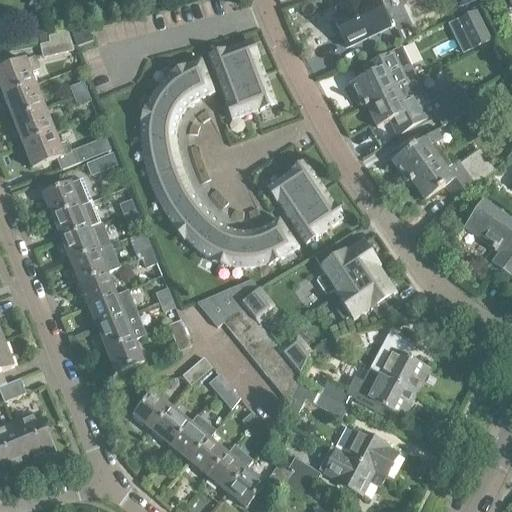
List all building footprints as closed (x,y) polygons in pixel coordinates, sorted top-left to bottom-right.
[(142,0),(146,12),(168,6),(166,0),(142,0)] [(338,15),(331,19),(347,52),(392,30),(391,29),(394,27),(381,0),(371,0),(364,3),(362,0),(361,0),(336,11),(338,15)] [(482,0),(454,0),(459,10),(482,0)] [(476,12),(458,21),(473,51),(491,43),(476,12)] [(450,36),(444,24),(412,39),(417,51),(450,36)] [(93,44),(88,29),(72,35),(77,50),(93,44)] [(40,47),(43,60),(73,53),(69,33),(49,38),(50,45),(40,47)] [(398,35),(402,43),(407,41),(402,33),(398,35)] [(252,44),(210,60),(234,122),(276,106),(252,44)] [(0,73),(0,83),(7,100),(38,88),(32,74),(40,71),(36,59),(0,73)] [(366,107),(404,88),(397,75),(405,71),(399,61),(353,84),(365,107),(366,107)] [(186,70),(178,74),(196,103),(204,100),(210,97),(214,95),(213,91),(212,88),(202,63),(195,65),(186,70)] [(165,84),(159,90),(185,113),(190,108),(196,103),(178,74),(172,78),(165,84)] [(430,105),(437,116),(468,98),(474,94),(467,83),(461,87),(460,86),(430,105)] [(72,90),(76,99),(89,94),(85,85),(72,90)] [(7,100),(16,123),(47,111),(38,88),(7,100)] [(409,100),(404,88),(366,107),(368,109),(370,108),(380,129),(422,109),(416,96),(409,100)] [(155,95),(147,110),(178,126),(181,119),(185,113),(159,90),(155,95)] [(80,109),(92,104),(89,94),(76,99),(80,109)] [(474,109),(468,98),(437,116),(444,128),(474,109)] [(142,134),(142,140),(176,141),(177,134),(178,126),(147,110),(145,117),(143,124),(142,134)] [(47,111),(16,123),(25,146),(56,134),(47,111)] [(206,113),(202,115),(207,122),(210,120),(206,113)] [(202,115),(197,119),(200,121),(203,125),(207,122),(202,115)] [(193,124),(190,130),(198,133),(200,128),(196,126),(193,124)] [(410,184),(412,183),(445,158),(437,147),(444,142),(437,132),(395,163),(410,184)] [(61,146),(56,134),(25,146),(35,170),(60,160),(64,172),(82,164),(112,152),(107,140),(73,154),(69,143),(61,146)] [(176,141),(142,140),(142,148),(145,164),(148,174),(150,181),(182,170),(178,156),(177,147),(176,141)] [(415,183),(429,203),(452,186),(461,199),(496,173),(481,151),(461,166),(460,163),(453,168),(445,158),(412,183),(413,184),(415,183)] [(117,168),(113,156),(88,167),(92,178),(117,168)] [(343,221),(306,165),(269,190),(306,246),(343,221)] [(182,170),(150,181),(157,199),(167,218),(196,199),(195,197),(192,192),(188,184),(182,170)] [(45,197),(54,220),(83,208),(94,204),(85,181),(73,185),(45,197)] [(211,196),(214,200),(220,195),(217,191),(213,194),(211,196)] [(214,200),(216,204),(223,198),(220,195),(214,200)] [(216,204),(220,207),(226,202),(223,198),(216,204)] [(196,199),(167,218),(180,236),(207,213),(201,206),(197,200),(196,199)] [(120,207),(124,217),(136,212),(132,202),(120,207)] [(220,207),(223,211),(226,208),(229,205),(226,202),(220,207)] [(511,222),(484,203),(464,231),(498,255),(491,265),(511,279),(511,222)] [(83,208),(54,220),(64,243),(92,231),(103,226),(94,204),(83,208)] [(231,218),(237,221),(240,213),(236,211),(233,215),(231,218)] [(136,212),(124,217),(128,227),(140,222),(136,212)] [(207,213),(180,236),(197,253),(219,225),(217,224),(213,219),(207,213)] [(271,227),(263,232),(277,263),(283,260),(299,251),(280,222),(275,225),(271,227)] [(219,225),(197,253),(221,267),(233,234),(226,230),(220,226),(219,225)] [(92,231),(64,243),(73,264),(112,248),(103,226),(92,231)] [(256,234),(248,236),(250,270),(270,266),(277,263),(263,232),(256,234)] [(233,234),(221,267),(239,270),(250,270),(248,236),(241,235),(233,234)] [(139,263),(142,262),(154,257),(150,247),(145,235),(130,241),(139,263)] [(335,291),(339,297),(379,270),(362,245),(322,272),(326,277),(318,282),(327,297),(335,291)] [(73,264),(82,286),(110,274),(121,270),(112,248),(73,264)] [(146,271),(158,266),(154,257),(142,262),(146,271)] [(352,317),(356,322),(372,311),(378,322),(391,317),(402,309),(393,297),(396,295),(379,270),(339,297),(342,302),(334,307),(344,322),(352,317)] [(110,274),(82,286),(91,308),(119,297),(110,274)] [(251,282),(197,305),(218,330),(224,325),(223,324),(246,306),(244,304),(258,291),(251,282)] [(244,304),(246,306),(253,316),(258,322),(261,325),(262,327),(279,313),(260,289),(258,291),(244,304)] [(156,296),(160,306),(173,301),(169,291),(156,296)] [(92,310),(101,333),(138,317),(138,315),(129,293),(119,297),(91,308),(92,310)] [(160,306),(164,316),(177,311),(173,301),(160,306)] [(223,324),(224,325),(231,334),(253,316),(246,306),(223,324)] [(253,316),(231,334),(238,343),(261,325),(258,322),(253,316)] [(138,317),(101,333),(109,353),(138,342),(146,338),(138,317)] [(192,349),(182,323),(169,328),(180,355),(192,349)] [(261,325),(238,343),(246,352),(267,335),(261,327),(262,327),(261,325)] [(363,347),(359,334),(335,342),(340,355),(363,347)] [(267,335),(246,352),(253,361),(274,344),(267,335)] [(298,336),(280,350),(282,353),(290,363),(296,371),(302,378),(314,356),(298,336)] [(139,343),(138,342),(109,353),(110,355),(119,376),(147,364),(139,343)] [(253,361),(260,370),(262,369),(282,353),(280,350),(280,351),(274,344),(253,361)] [(17,369),(7,345),(0,347),(0,389),(9,386),(4,374),(17,369)] [(390,349),(385,360),(387,362),(381,375),(418,395),(430,371),(390,349)] [(262,369),(260,370),(268,380),(290,363),(282,353),(262,369)] [(213,370),(205,361),(184,379),(192,388),(213,370)] [(290,363),(268,380),(275,389),(296,371),(290,363)] [(418,395),(381,375),(371,370),(363,386),(369,389),(364,398),(405,419),(418,395)] [(275,389),(288,404),(302,378),(296,371),(275,389)] [(210,386),(217,394),(227,386),(220,377),(210,386)] [(21,381),(9,386),(0,389),(0,394),(5,405),(28,396),(21,381)] [(322,395),(349,409),(355,397),(328,383),(322,395)] [(223,402),(233,393),(227,386),(217,394),(223,402)] [(137,416),(156,432),(175,410),(155,394),(137,416)] [(342,422),(349,409),(322,395),(315,407),(342,422)] [(175,410),(156,432),(173,447),(192,424),(175,410)] [(446,411),(443,417),(454,423),(457,416),(446,411)] [(242,424),(249,432),(259,423),(252,415),(242,424)] [(40,416),(18,425),(33,462),(56,452),(40,416)] [(174,448),(193,463),(212,440),(211,440),(217,433),(198,417),(192,424),(173,447),(174,448)] [(259,423),(249,432),(256,439),(266,431),(259,423)] [(0,432),(0,459),(6,473),(33,462),(18,425),(0,432)] [(358,430),(345,454),(377,472),(376,472),(388,478),(391,473),(400,455),(388,449),(389,447),(358,430)] [(259,451),(272,438),(266,431),(256,439),(252,443),(259,451)] [(212,440),(193,463),(211,479),(230,456),(212,440)] [(345,454),(345,455),(339,451),(339,452),(333,450),(322,471),(327,474),(327,475),(338,481),(337,483),(363,497),(370,484),(382,491),(388,478),(376,472),(377,472),(345,454)] [(249,471),(230,456),(211,479),(230,494),(249,471)] [(288,473),(293,476),(314,488),(321,477),(295,460),(288,473)] [(277,496),(291,476),(279,468),(269,483),(271,485),(268,489),(277,496)] [(230,494),(249,509),(267,487),(249,471),(230,494)] [(285,487),(306,500),(314,488),(293,476),(285,487)]
